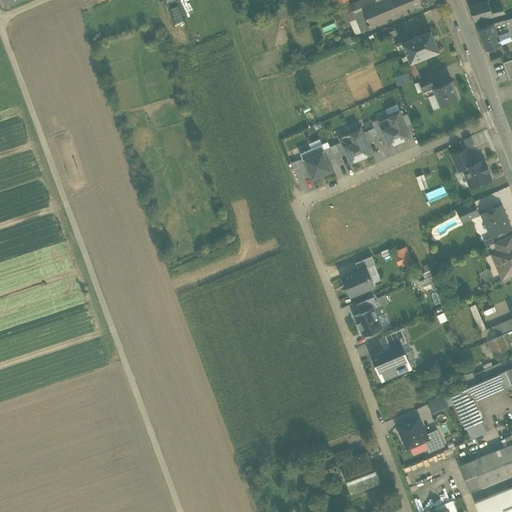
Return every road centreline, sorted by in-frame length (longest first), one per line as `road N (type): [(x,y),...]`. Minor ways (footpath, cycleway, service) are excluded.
road 1 (residential): [(411,509),(296,204),(496,116)]
road 2 (unclassified): [(179,511),(0,25)]
road 3 (track): [(296,204),(220,0)]
road 4 (residential): [(496,116),(450,0)]
